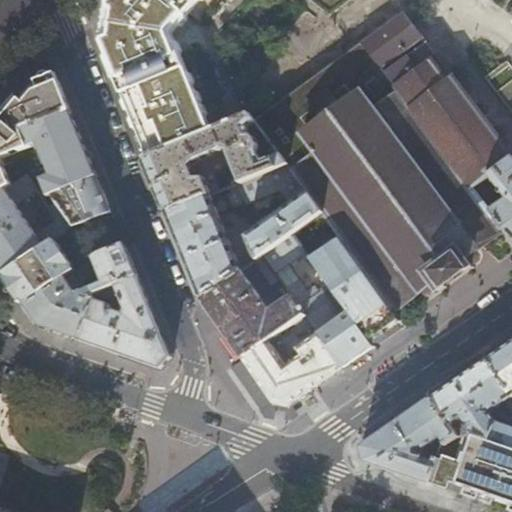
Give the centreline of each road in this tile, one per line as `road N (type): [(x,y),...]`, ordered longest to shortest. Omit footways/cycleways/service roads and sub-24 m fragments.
road 1 (residential): [(48,0),(194,361),(188,417)]
road 2 (tertiary): [(294,457),(511,308)]
road 3 (residential): [(188,417),(28,362),(0,344)]
road 4 (residential): [(433,511),(294,457)]
